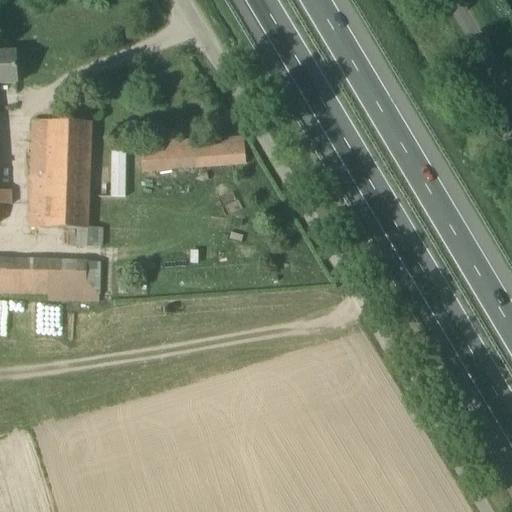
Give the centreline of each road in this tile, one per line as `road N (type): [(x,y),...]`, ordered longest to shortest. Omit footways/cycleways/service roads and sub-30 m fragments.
road 1 (unclassified): [(496,511),(184,0)]
road 2 (motorway): [(260,0),(511,425)]
road 3 (motorway): [(511,324),(317,0)]
